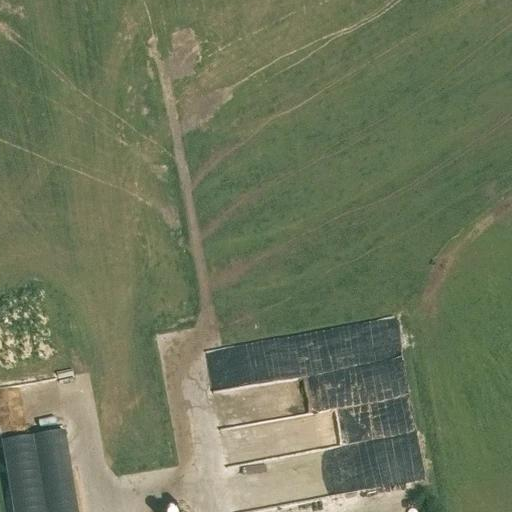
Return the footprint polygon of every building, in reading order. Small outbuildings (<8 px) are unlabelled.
[(386,403),(366,404),(368,428),(388,427),(386,403)] [(339,411),(274,421),(275,427),(255,430),(257,444),(274,442),(273,433),(297,429),(299,438),(328,433),(325,416),(339,413),(339,411)] [(75,511),(63,434),(0,443),(0,450),(9,511),(75,511)] [(386,492),(384,478),(372,480),(368,453),(344,457),(351,498),(386,492)] [(404,511),(418,511),(415,492),(401,494),(404,511)]
